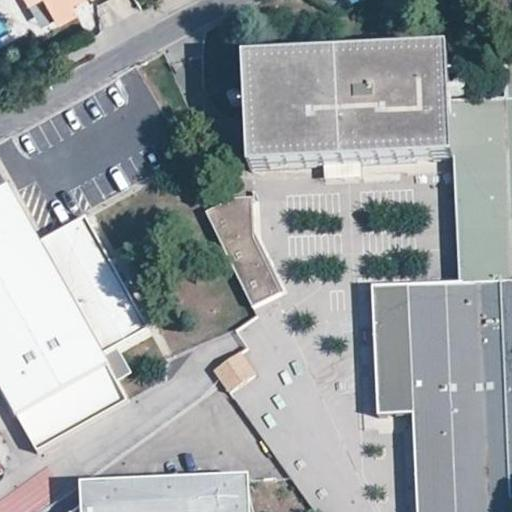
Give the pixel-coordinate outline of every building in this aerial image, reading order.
[(39,0),(51,20),(71,9),(65,0),(39,0)] [(511,511),(511,66),(506,66),(506,103),(449,105),(447,55),(246,65),(250,171),(352,167),(454,162),(456,203),(460,289),(384,293),(391,468),(416,467),(418,511),(511,511)] [(105,358),(148,334),(84,222),(40,247),(10,193),(0,198),(0,387),(39,456),(131,405),(105,358)] [(233,200),(205,215),(252,310),(281,296),(254,241),(251,200),(233,200)] [(133,348),(119,357),(130,375),(145,366),(133,348)] [(237,355),(213,371),(229,394),(253,377),(237,355)] [(252,511),(251,481),(223,482),(224,511),(252,511)] [(224,511),(223,482),(118,486),(84,510),(81,511),(224,511)] [(84,510),(118,486),(84,488),(84,510)]
